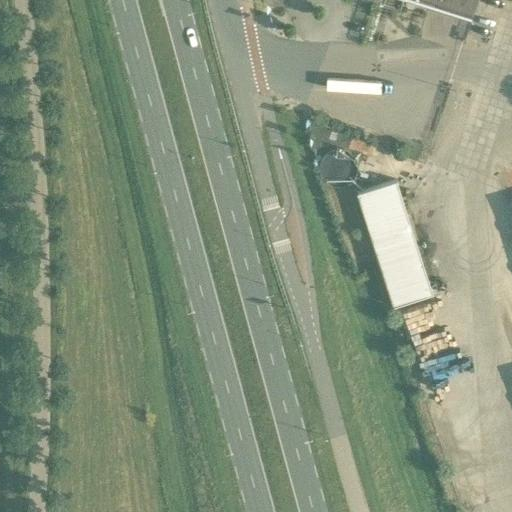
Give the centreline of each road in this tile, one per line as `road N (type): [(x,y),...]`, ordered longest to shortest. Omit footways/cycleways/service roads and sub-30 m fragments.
road 1 (primary): [(312,511),(173,0)]
road 2 (primary): [(123,0),(259,511)]
road 3 (unclassified): [(34,511),(37,232),(22,0)]
road 4 (unclassified): [(232,62),(314,356)]
road 5 (unclassified): [(360,511),(314,356)]
